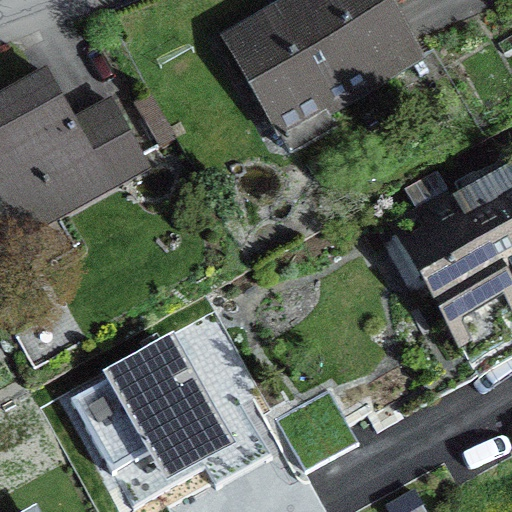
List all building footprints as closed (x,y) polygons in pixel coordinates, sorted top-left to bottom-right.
[(414,63),(405,47),(377,0),(304,0),(222,47),(285,157),(331,131),(311,96),(363,67),(374,86),(414,63)] [(73,134),(41,78),(0,100),(0,224),(42,201),(47,211),(137,161),(111,113),(73,134)] [(511,171),(413,226),(439,273),(426,281),(425,293),(470,379),(511,356),(511,332),(507,322),(511,319),(511,312),(506,301),(511,297),(511,171)] [(175,331),(106,369),(167,479),(235,442),(175,331)] [(418,511),(410,498),(385,511),(418,511)]
